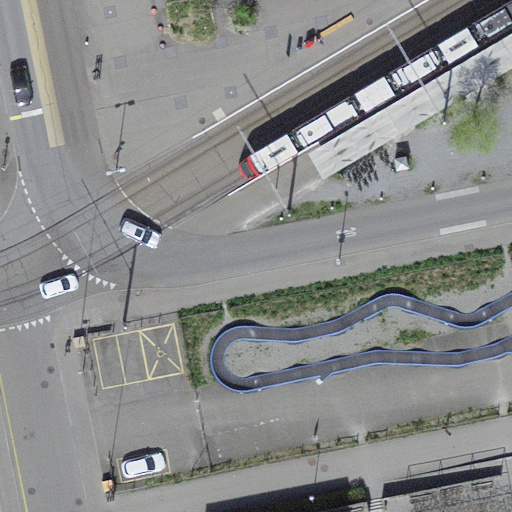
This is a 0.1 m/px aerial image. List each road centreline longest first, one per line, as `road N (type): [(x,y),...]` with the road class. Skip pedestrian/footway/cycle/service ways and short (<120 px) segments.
road 1 (primary): [(100,232),(136,255),(195,260),(511,198)]
road 2 (residential): [(511,436),(138,511)]
road 3 (primary): [(30,0),(70,190),(100,232)]
road 4 (residential): [(61,511),(14,276)]
